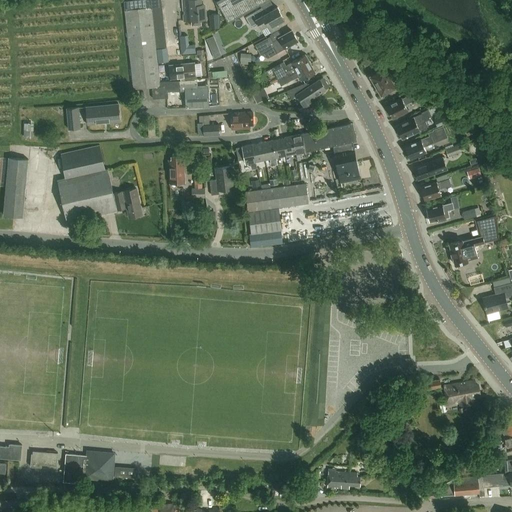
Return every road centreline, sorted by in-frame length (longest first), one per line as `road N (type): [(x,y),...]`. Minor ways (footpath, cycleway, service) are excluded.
road 1 (unclassified): [(0,438),(295,456),(380,372),(442,370),(480,349)]
road 2 (residential): [(511,502),(282,504),(218,488),(0,491)]
road 3 (unclassified): [(0,238),(247,255),(411,228)]
road 4 (residential): [(276,118),(258,136),(233,140),(135,139),(132,126),(145,113),(263,110)]
road 5 (secondary): [(480,349),(428,273),(411,228)]
road 6 (secondary): [(411,228),(363,106)]
road 7 (secondary): [(363,106),(301,0)]
